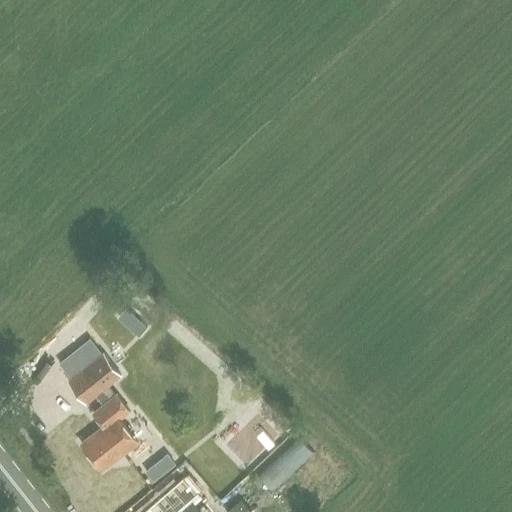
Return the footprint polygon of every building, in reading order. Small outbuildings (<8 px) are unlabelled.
[(127,306),(119,316),(140,334),(148,325),(127,306)] [(122,373),(105,351),(69,379),(87,401),(122,373)] [(129,408),(117,392),(94,411),(104,423),(82,441),(103,468),(138,441),(119,416),(129,408)] [(274,490),(315,455),(297,434),(256,469),(274,490)] [(146,469),(154,479),(176,462),(168,452),(146,469)] [(227,511),(254,511),(242,497),(226,510),(227,511)] [(203,511),(192,499),(176,511),(203,511)]
